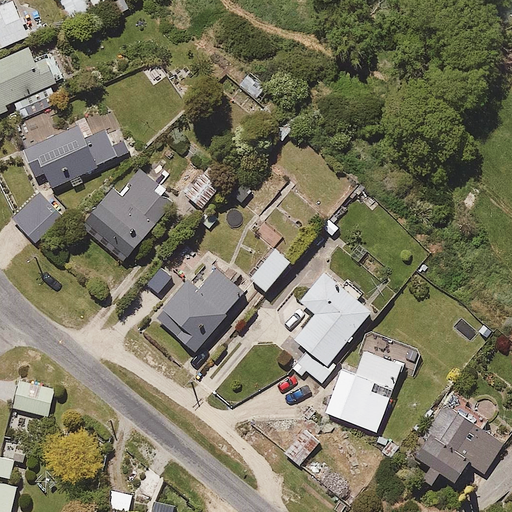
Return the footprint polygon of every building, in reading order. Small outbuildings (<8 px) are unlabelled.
[(0,0),(0,35),(22,26),(11,0),(0,0)] [(85,0),(56,0),(68,26),(93,16),(85,0)] [(89,0),(93,10),(116,0),(89,0)] [(20,35),(0,43),(0,94),(52,71),(37,38),(24,44),(20,35)] [(31,166),(37,181),(112,147),(91,105),(19,133),(19,138),(11,141),(18,168),(31,166)] [(213,164),(184,193),(202,210),(230,181),(213,164)] [(96,182),(67,219),(115,256),(157,202),(126,173),(110,193),(96,182)] [(49,202),(22,228),(36,244),(64,218),(49,202)] [(292,264),(275,249),(250,277),(268,292),(292,264)] [(175,269),(140,310),(179,343),(237,291),(198,258),(183,276),(175,269)] [(301,307),(275,330),(308,359),(355,305),(309,265),(286,291),(301,307)] [(324,361),(306,406),(359,424),(389,351),(350,339),(341,364),(324,361)] [(59,392),(26,380),(15,409),(49,420),(59,392)] [(415,430),(400,452),(439,477),(453,460),(466,466),(491,433),(433,386),(409,422),(415,430)] [(0,409),(0,470),(6,472),(16,412),(0,409)] [(308,429),(283,450),(298,468),(323,446),(308,429)]
